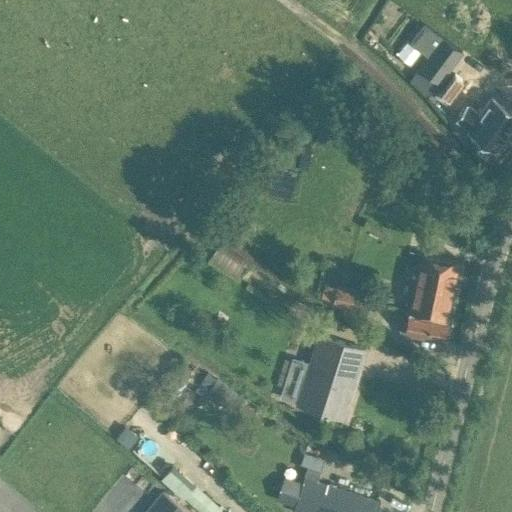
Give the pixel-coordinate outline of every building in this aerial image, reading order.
[(440,39),(419,68),(439,82),(460,54),(454,50),(440,39)] [(511,107),(492,94),(479,112),(467,103),(455,119),(468,128),(467,129),(496,150),(511,127),(511,107)] [(290,180),(273,177),(270,195),(286,198),(290,180)] [(217,242),(208,259),(240,276),(249,260),(217,242)] [(414,292),(451,300),(459,260),(423,252),(414,292)] [(260,279),(293,301),(298,294),(264,271),(260,279)] [(337,284),(333,303),(368,311),(372,292),(337,284)] [(447,319),(451,300),(414,292),(410,312),(410,311),(405,332),(443,340),(448,319),(447,319)] [(320,334),(298,402),(343,417),(366,348),(320,334)] [(237,402),(242,395),(224,382),(219,389),(237,402)] [(305,475),(294,510),(301,511),(375,511),(380,501),(361,495),(320,481),(324,470),(309,464),(305,475)] [(207,511),(220,511),(229,501),(199,476),(185,493),(207,511)] [(189,511),(185,508),(162,489),(143,511),(189,511)]
